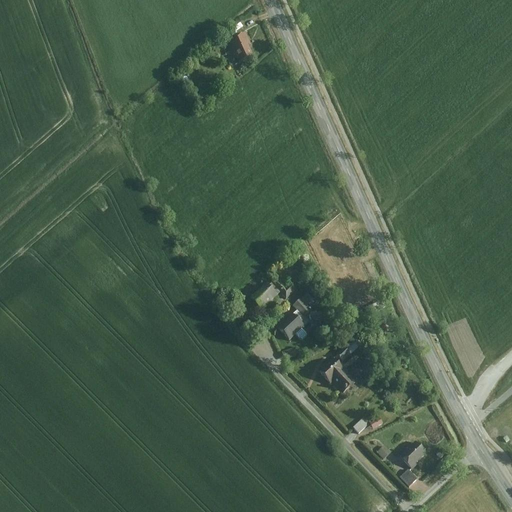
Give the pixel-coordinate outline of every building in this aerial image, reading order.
[(248,46),(251,44),(246,33),(226,42),(231,53),(231,55),(234,54),(239,64),(253,58),(248,46)] [(276,298),(262,284),(247,300),(260,313),(276,298)] [(302,329),(290,317),(276,331),(288,342),(302,329)] [(332,361),(317,375),(329,387),(332,384),(342,395),(354,383),(332,361)] [(366,419),(354,426),(359,433),(370,426),(366,419)] [(425,455),(411,441),(395,457),(411,472),(418,465),(417,464),(425,455)] [(416,480),(407,472),(399,480),(408,489),(416,480)]
